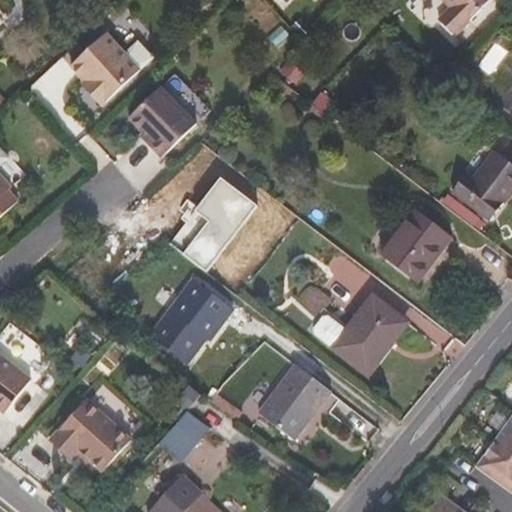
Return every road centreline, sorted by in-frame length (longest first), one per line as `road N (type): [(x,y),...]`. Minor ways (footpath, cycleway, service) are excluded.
road 1 (residential): [(354,511),(511,314)]
road 2 (residential): [(110,190),(78,203),(0,274)]
